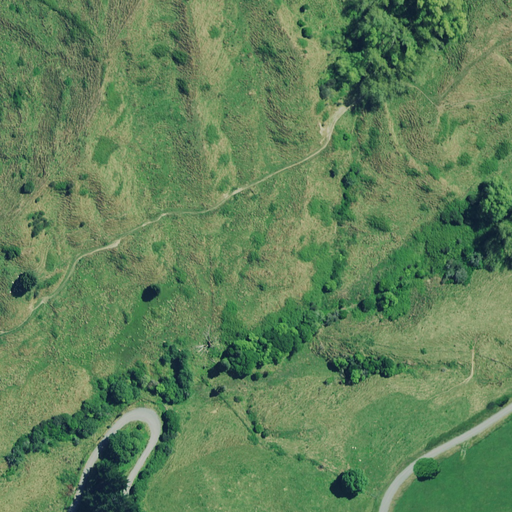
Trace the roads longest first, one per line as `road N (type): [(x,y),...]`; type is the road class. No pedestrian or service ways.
road 1 (unclassified): [(68,511),(134,414),(155,430),(131,511)]
road 2 (unclassified): [(384,511),(393,476),(486,433),(511,407)]
